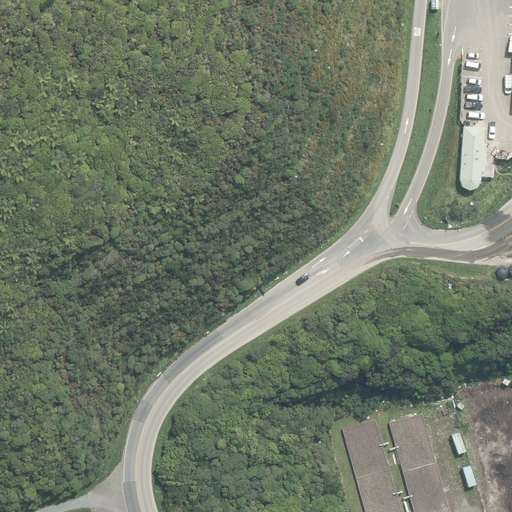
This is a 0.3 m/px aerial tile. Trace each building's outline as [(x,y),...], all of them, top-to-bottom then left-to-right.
[(430,0),(431,9),(438,9),(437,0),(430,0)] [(482,128),(463,126),(459,179),(461,187),(468,190),(476,187),(479,181),(480,172),(484,172),(486,143),(481,143),(482,128)] [(388,423),(413,511),(443,511),(449,510),(422,413),(388,423)] [(342,429),(364,511),(399,511),(374,421),(342,429)] [(479,511),(473,491),(465,494),(471,511),(479,511)]
